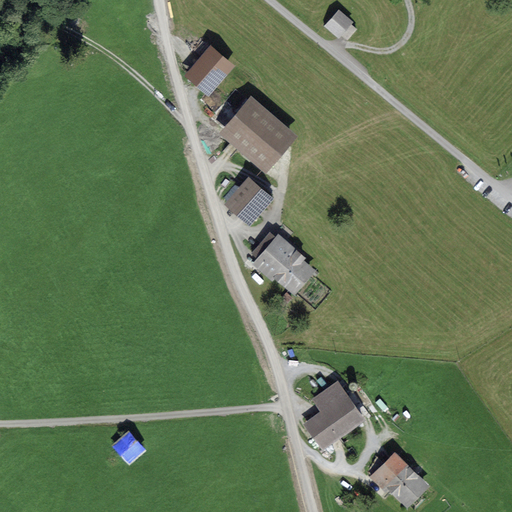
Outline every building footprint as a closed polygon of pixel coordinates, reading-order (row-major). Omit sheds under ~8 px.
[(352,24),(337,12),(327,23),(341,34),(347,39),(356,28),(352,24)] [(229,67),(210,50),(190,73),(210,89),(229,67)] [(251,102),(226,131),(234,138),(223,151),(230,158),(242,144),(266,165),(291,135),(251,102)] [(269,197),(250,181),(230,204),(249,220),(269,197)] [(271,233),(253,253),(278,274),(276,276),(292,290),(311,267),(302,259),(304,256),(297,251),(295,253),(271,233)] [(336,383),(315,399),(324,411),(307,423),(324,445),(362,417),(336,383)] [(114,443),(129,460),(142,449),(127,432),(114,443)] [(409,470),(393,454),(391,455),(384,463),(377,456),(368,472),(383,487),(388,481),(407,500),(425,482),(411,468),(409,470)]
